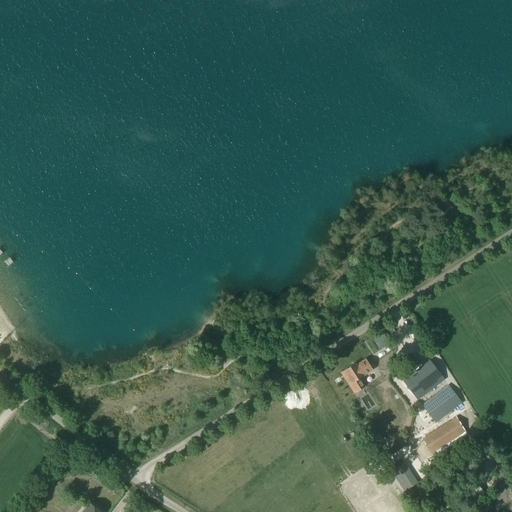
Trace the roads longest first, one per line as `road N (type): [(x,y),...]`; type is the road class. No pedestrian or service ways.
road 1 (unclassified): [(136,480),(511,230)]
road 2 (unclassified): [(136,480),(25,393)]
